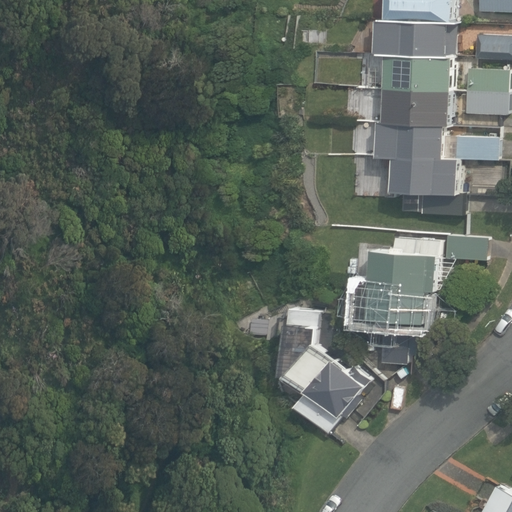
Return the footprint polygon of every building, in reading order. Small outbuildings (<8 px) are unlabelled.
[(392,0),(392,19),(385,19),(384,52),(392,53),(392,87),(383,87),(383,97),(388,97),(387,120),(384,120),(383,155),(399,155),(398,191),(426,191),(425,212),(469,213),(470,195),(467,195),(468,161),(503,162),(503,134),(465,133),(464,156),(451,156),(451,124),(458,125),(460,0),(392,0)] [(511,0),(484,0),(484,9),(511,10),(511,0)] [(481,57),(511,58),(511,35),(482,34),(481,57)] [(471,111),(511,112),(511,68),(473,67),(471,111)] [(386,360),(412,362),(413,353),(434,354),(431,321),(434,288),(443,289),(447,238),(400,234),(399,250),(379,248),(376,282),(368,281),(366,316),(390,318),(386,360)] [(452,256),(491,259),(493,237),(454,234),(452,256)] [(303,404),(335,431),(349,414),(351,416),(367,397),(363,394),(375,378),(359,366),(355,371),(321,343),(325,310),(297,307),(288,373),(293,374),(313,391),(303,404)] [(511,511),(511,487),(505,483),(488,511),(511,511)]
